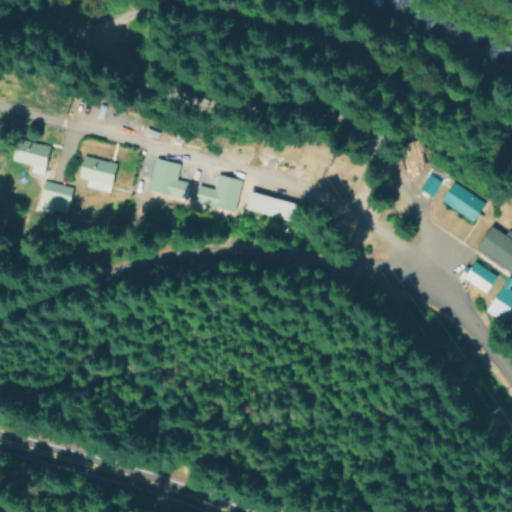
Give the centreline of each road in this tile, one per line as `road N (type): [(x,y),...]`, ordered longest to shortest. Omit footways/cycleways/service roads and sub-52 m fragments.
road 1 (residential): [(0,107),(286,183),(383,231),(511,382)]
road 2 (track): [(450,313),(393,163),(344,109),(197,73),(152,77),(68,22),(0,8)]
road 3 (residential): [(0,324),(41,319),(111,273),(268,252),(387,279),(450,313)]
road 4 (primary): [(0,442),(108,471),(213,511)]
